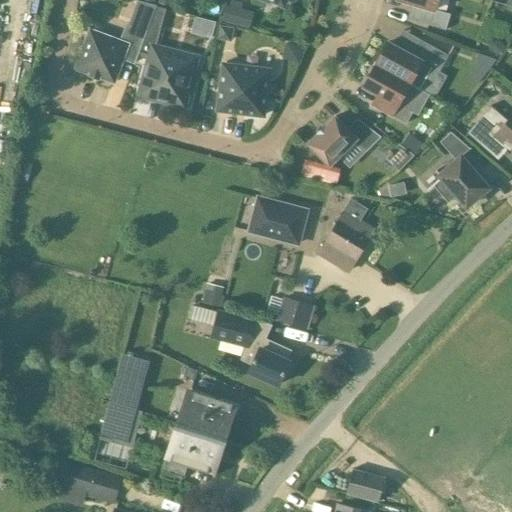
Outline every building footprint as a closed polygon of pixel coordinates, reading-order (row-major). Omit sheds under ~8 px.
[(404,0),(420,5),(415,20),(446,29),(451,13),(435,8),(437,0),(404,0)] [(250,27),(254,11),(227,3),(222,19),(250,27)] [(127,49),(138,53),(147,30),(127,23),(121,40),(90,29),(76,68),(115,82),(127,49)] [(388,41),(376,63),(410,82),(422,61),(440,71),(449,54),(421,39),(412,55),(388,41)] [(197,76),(193,74),(198,57),(152,45),(143,81),(162,86),(159,99),(185,106),(188,93),(193,94),(197,76)] [(218,109),(264,115),(269,69),(224,63),(218,109)] [(410,82),(376,63),(364,85),(388,99),(382,109),(407,123),(413,111),(398,103),(410,82)] [(511,114),(508,120),(491,105),(467,132),(492,153),(503,141),(511,148),(511,114)] [(367,150),(381,136),(358,119),(348,129),(335,116),(308,143),(330,165),(356,139),(367,150)] [(477,197),(480,199),(491,189),(462,156),(472,148),(471,147),(470,148),(451,131),(440,141),(456,159),(439,174),(442,178),(434,185),(449,202),(457,195),(467,206),(477,197)] [(298,243),(307,210),(258,197),(249,230),(298,243)] [(355,257),(356,258),(374,229),(344,210),(318,253),(347,271),(355,257)] [(203,300),(219,304),(224,287),(208,282),(203,300)] [(277,318),(308,327),(314,306),(283,297),(277,318)] [(253,363),(250,371),(279,384),(284,373),(289,372),(293,365),(290,361),(290,360),(287,358),(291,350),(251,331),(254,320),(219,310),(213,335),(246,345),(243,358),(253,363)] [(144,373),(124,368),(107,436),(126,441),(144,373)] [(190,390),(179,425),(223,439),(225,439),(236,405),(190,390)] [(177,424),(167,457),(163,467),(185,474),(188,464),(212,472),(223,439),(179,425),(177,424)] [(61,486),(114,501),(120,478),(92,470),(67,462),(61,486)] [(346,493),(379,502),(385,476),(353,467),(346,493)] [(369,511),(370,509),(337,501),(334,511),(369,511)]
